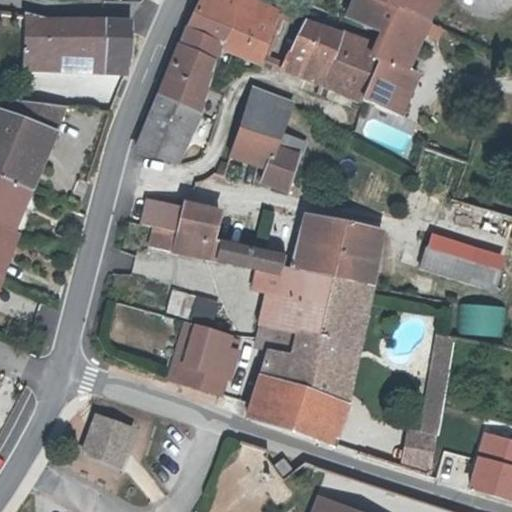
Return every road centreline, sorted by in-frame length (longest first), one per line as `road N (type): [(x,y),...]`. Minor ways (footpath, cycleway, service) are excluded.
road 1 (tertiary): [(55,366),(158,23),(173,0)]
road 2 (unclassified): [(496,511),(218,420)]
road 3 (unclassified): [(218,420),(55,366)]
